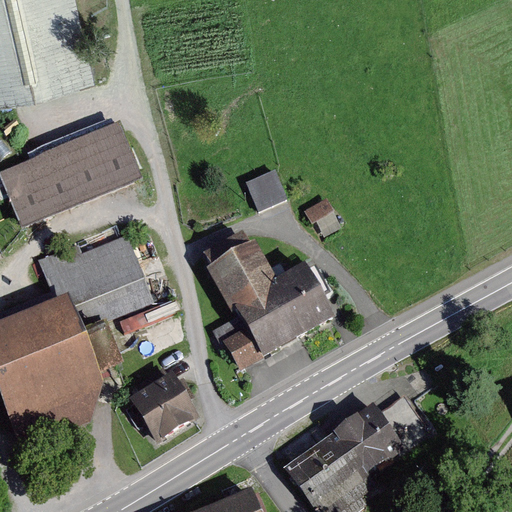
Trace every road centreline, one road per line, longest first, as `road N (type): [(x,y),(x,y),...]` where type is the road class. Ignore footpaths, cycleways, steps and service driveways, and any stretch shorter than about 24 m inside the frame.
road 1 (track): [(223,452),(128,0)]
road 2 (primary): [(511,288),(246,439)]
road 3 (unknown): [(183,277),(221,242),(273,231),(336,270),(403,347)]
road 4 (track): [(0,287),(38,244),(94,213),(151,221),(173,235)]
road 5 (primary): [(246,439),(120,511)]
